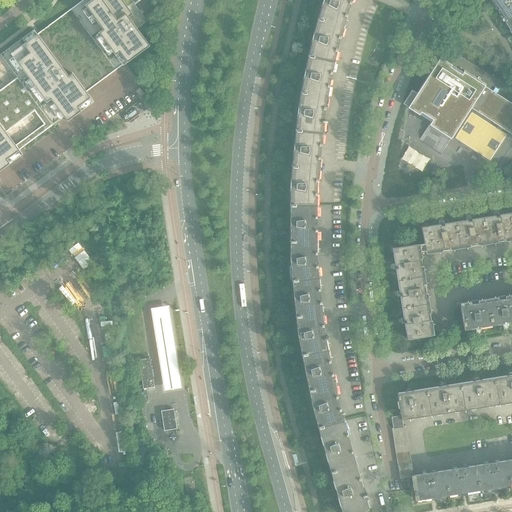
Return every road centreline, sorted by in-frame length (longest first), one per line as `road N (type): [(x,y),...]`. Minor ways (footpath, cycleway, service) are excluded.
road 1 (secondary): [(287,511),(252,383),(236,224),(245,94),(267,0)]
road 2 (residential): [(434,0),(400,66),(365,207),(377,372)]
road 3 (secondary): [(183,148),(239,511)]
road 4 (unclassified): [(0,233),(104,163),(183,148)]
road 5 (secondary): [(196,0),(180,83),(183,148)]
road 6 (residential): [(377,372),(511,350)]
